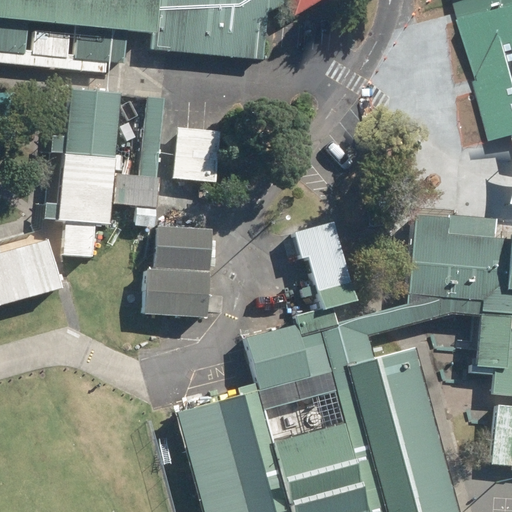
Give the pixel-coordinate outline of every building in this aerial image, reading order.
[(0,0),(0,65),(105,75),(106,63),(124,65),(128,31),(152,33),(150,52),(262,63),(267,15),(282,5),(292,20),(324,0),(0,0)] [(511,0),(461,0),(466,15),(473,13),(489,75),(483,77),(499,138),(511,134),(511,0)] [(51,151),(63,152),(59,205),(46,204),(44,218),(66,220),(63,254),(91,257),(94,223),(109,224),(110,203),(136,205),(134,222),(152,223),(154,207),(156,207),(158,178),(156,178),(163,97),(145,96),(139,176),(112,173),(119,93),(69,88),(65,137),(52,135),(51,151)] [(10,94),(0,93),(0,136),(7,137),(10,94)] [(127,102),(124,143),(132,144),(136,103),(127,102)] [(176,127),(172,179),(213,182),(218,131),(176,127)] [(472,364),(471,373),(495,375),(493,394),(511,396),(511,224),(510,239),(493,237),(495,221),(415,215),(409,293),(482,299),(477,365),(472,364)] [(205,405),(203,396),(190,399),(192,408),(175,412),(202,511),(457,511),(413,348),(375,358),(363,315),(336,323),(331,306),(354,300),(333,222),(317,226),(324,251),(307,256),(322,309),(296,316),(298,324),(245,338),(258,382),(237,388),(240,395),(205,405)] [(129,227),(125,267),(140,269),(144,228),(129,227)] [(143,319),(160,320),(203,323),(208,235),(194,234),(156,232),(154,274),(145,273),(143,319)] [(0,303),(61,287),(48,239),(0,251),(0,303)] [(511,407),(496,406),(490,465),(511,466),(511,407)]
